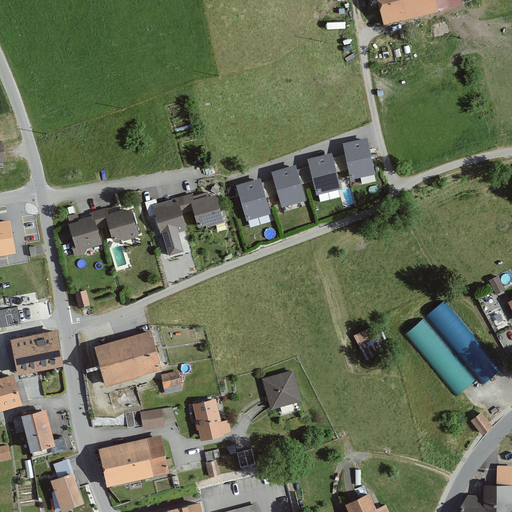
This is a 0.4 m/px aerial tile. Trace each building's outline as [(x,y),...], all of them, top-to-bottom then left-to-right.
[(439,0),(379,0),(384,23),(442,10),(439,0)] [(369,137),(344,141),(347,153),(350,169),(351,178),(376,174),(369,137)] [(5,141),(0,141),(0,162),(9,161),(5,141)] [(332,150),(308,157),(310,165),(314,179),(318,193),(342,187),(337,171),(333,156),(332,150)] [(350,169),(347,153),(333,156),(337,171),(350,169)] [(296,163),(272,170),(279,193),(283,206),(307,199),(302,182),(298,168),(296,163)] [(310,165),(298,168),(302,182),(314,179),(310,165)] [(260,175),(236,182),(246,218),(270,212),(261,181),(260,175)] [(273,178),(261,181),(267,197),(279,193),(273,178)] [(172,200),(152,206),(160,234),(162,233),(169,256),(183,252),(178,232),(186,230),(182,214),(193,210),(198,228),(206,225),(207,228),(224,223),(216,195),(209,197),(207,193),(193,197),(192,193),(172,199),(172,200)] [(85,218),(67,224),(75,251),(102,244),(99,233),(110,230),(113,242),(138,235),(131,209),(107,216),(104,206),(92,210),(94,216),(85,218)] [(10,220),(0,222),(0,256),(16,253),(10,220)] [(504,271),(488,279),(494,293),(511,285),(504,271)] [(86,290),(75,293),(78,308),(90,305),(86,290)] [(443,300),(424,315),(483,385),(503,369),(443,300)] [(42,317),(41,304),(27,304),(27,317),(42,317)] [(17,308),(0,310),(0,327),(20,324),(17,308)] [(423,320),(404,335),(457,397),(476,380),(423,320)] [(370,328),(355,336),(367,360),(382,352),(370,328)] [(58,331),(11,340),(18,375),(64,367),(58,331)] [(151,331),(94,347),(106,386),(162,370),(151,331)] [(294,369),(262,377),(270,409),(302,401),(294,369)] [(179,372),(162,375),(165,394),(183,390),(179,372)] [(0,411),(22,405),(13,375),(0,379),(0,411)] [(215,396),(192,401),(201,438),(231,431),(228,417),(221,419),(215,396)] [(171,404),(125,412),(128,428),(174,420),(171,404)] [(46,410),(22,416),(31,452),(55,446),(46,410)] [(481,410),(471,419),(479,427),(482,430),(491,421),(488,417),(481,410)] [(160,435),(98,449),(107,487),(169,474),(160,435)] [(9,445),(0,446),(0,462),(12,460),(9,445)] [(252,446),(206,460),(211,477),(257,463),(252,446)] [(59,479),(51,482),(61,511),(84,503),(69,459),(54,464),(59,479)] [(511,462),(497,462),(497,480),(511,480),(511,462)] [(511,511),(511,482),(484,482),(484,493),(469,493),(461,503),(461,511),(511,511)] [(352,511),(384,511),(374,488),(347,500),(352,511)] [(212,511),(258,511),(256,501),(212,511)] [(202,511),(200,503),(165,511),(202,511)]
